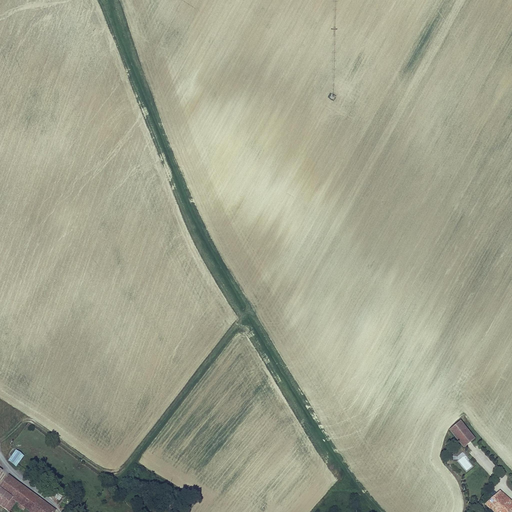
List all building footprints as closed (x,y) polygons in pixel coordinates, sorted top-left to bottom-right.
[(462,449),(474,440),(459,423),(448,433),(462,449)] [(9,460),(16,465),(23,455),(16,450),(9,460)] [(34,511),(40,505),(28,496),(32,491),(7,473),(0,482),(0,505),(3,507),(11,497),(16,501),(19,503),(17,506),(22,510),(24,507),(29,511),(30,511),(34,511)] [(40,505),(44,500),(32,491),(28,496),(40,505)] [(490,511),(511,511),(511,504),(498,492),(485,507),(490,511)] [(3,507),(8,511),(16,501),(11,497),(3,507)] [(28,511),(52,511),(55,509),(44,500),(40,505),(34,511),(30,511),(29,511),(28,511)]
